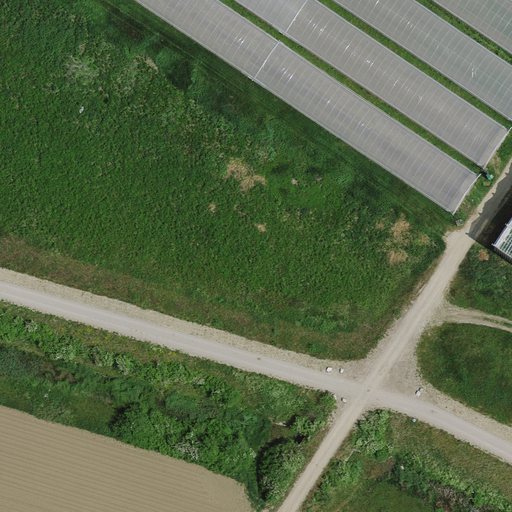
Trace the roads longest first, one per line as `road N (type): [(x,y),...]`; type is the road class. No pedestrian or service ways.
road 1 (track): [(511,455),(367,389),(0,287)]
road 2 (track): [(286,511),(465,241)]
